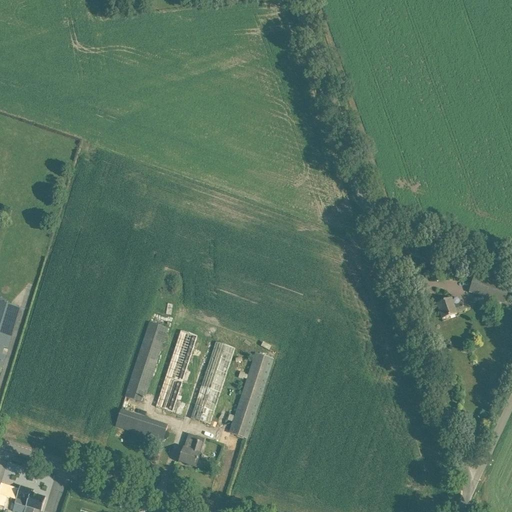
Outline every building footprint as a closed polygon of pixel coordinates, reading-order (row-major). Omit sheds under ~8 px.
[(38,151),(38,153),(38,154),(38,156),(38,158),(38,159),(39,160),(39,161),(40,163),(41,164),(42,165),(43,166),(44,167),(45,168),(47,169),(48,170),(50,171),(52,171),(53,171),(55,171),(57,171),(59,171),(60,170),(62,170),(63,169),(64,168),(66,167),(67,165),(68,164),(69,162),(70,161),(70,160),(71,158),(71,156),(71,155),(71,154),(71,152),(71,151),(71,150),(71,149),(70,148),(69,147),(69,145),(68,144),(67,143),(66,142),(65,141),(64,140),(63,140),(61,139),(60,138),(59,138),(57,138),(55,138),(54,138),(52,138),(50,138),(49,139),(48,139),(47,140),(45,140),(44,142),(43,143),(41,144),(41,145),(40,146),(39,148),(39,149),(38,151)] [(511,288),(476,275),(470,293),(505,305),(511,288)] [(437,304),(443,320),(465,312),(461,303),(455,305),(452,299),(437,304)] [(0,302),(0,353),(2,354),(4,348),(8,349),(20,308),(0,302)] [(168,329),(149,323),(125,397),(143,403),(168,329)] [(157,408),(182,414),(184,403),(178,402),(195,335),(176,330),(157,408)] [(212,425),(233,348),(212,342),(190,419),(212,425)] [(230,435),(248,441),(274,361),(256,355),(230,435)] [(152,420),(146,437),(162,442),(168,425),(152,420)] [(196,467),(199,458),(201,454),(199,453),(204,439),(189,434),(184,448),(183,453),(180,462),(196,467)] [(26,507),(23,511),(33,511),(34,509),(42,511),(46,498),(33,494),(34,491),(21,487),(15,504),(26,507)]
